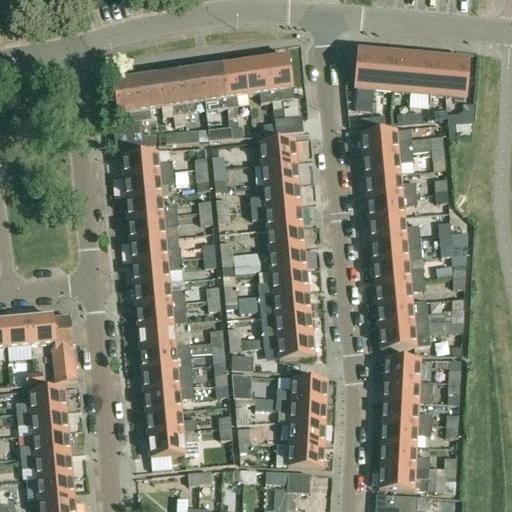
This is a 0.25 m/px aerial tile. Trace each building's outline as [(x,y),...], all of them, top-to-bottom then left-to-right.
[(374,94),(377,58),(358,56),(355,92),(374,94)] [(391,95),(395,59),(377,58),(374,94),(391,95)] [(272,106),(281,104),(279,94),(292,92),(287,59),(265,62),(272,106)] [(409,97),(413,61),(395,59),(391,95),(409,97)] [(427,99),(430,62),(413,61),(409,97),(427,99)] [(260,107),(272,106),(265,62),(243,66),(248,99),(258,97),(260,107)] [(445,100),(448,64),(430,62),(427,99),(445,100)] [(464,102),(467,66),(448,64),(445,100),(464,102)] [(221,69),(227,112),(238,110),(236,100),(248,99),(243,66),(221,69)] [(217,113),(227,112),(221,69),(199,72),(204,105),(215,104),(217,113)] [(199,72),(177,75),(184,118),(194,117),(193,107),(204,105),(199,72)] [(161,111),(172,110),(173,120),(184,118),(177,75),(156,78),(161,111)] [(156,78),(134,81),(140,125),(141,124),(151,123),(149,113),(161,111),(156,78)] [(113,131),(115,153),(144,151),(142,141),(143,141),(143,138),(142,138),(141,124),(140,125),(134,81),(111,85),(116,118),(128,116),(130,126),(133,126),(133,130),(113,131)] [(283,111),(281,111),(272,113),(274,123),(274,128),(276,139),(303,137),(301,120),(284,122),(283,111)] [(232,143),(243,142),(242,130),(238,130),(236,113),(228,114),(230,132),(232,143)] [(458,120),(457,113),(445,114),(446,122),(458,120)] [(209,145),(232,143),(230,132),(228,114),(217,116),(219,132),(208,133),(209,145)] [(446,122),(445,114),(433,115),(434,123),(446,122)] [(420,124),(420,116),(408,117),(408,125),(420,124)] [(408,125),(408,117),(396,119),(397,127),(408,125)] [(384,128),(383,120),(371,121),(372,129),(384,128)] [(372,129),(371,121),(359,122),(360,130),(372,129)] [(264,140),(276,139),(274,128),(263,128),(264,140)] [(188,147),(209,145),(208,133),(187,135),(188,147)] [(395,133),(361,137),(363,159),(412,155),(412,156),(431,154),(431,153),(443,152),(442,141),(430,142),(408,144),(407,133),(395,134),(395,133)] [(176,148),(188,147),(187,135),(175,136),(176,148)] [(154,138),(143,138),(143,141),(142,141),(144,151),(155,150),(154,138)] [(293,143),(259,146),(261,169),(295,165),(293,143)] [(218,161),(218,150),(210,151),(211,162),(212,173),(224,172),(223,160),(218,161)] [(444,164),(443,152),(431,153),(431,154),(432,165),(444,164)] [(156,155),(122,158),(124,181),(173,176),(172,165),(157,167),(156,155)] [(363,159),(365,181),(399,178),(398,168),(413,166),(412,156),(412,155),(363,159)] [(206,173),(205,162),(194,163),(195,174),(206,173)] [(261,169),(263,190),(297,187),(295,165),(261,169)] [(225,183),(224,172),(212,173),(213,184),(225,183)] [(208,185),(206,173),(195,174),(196,186),(208,185)] [(124,181),(126,202),(171,198),(171,188),(174,187),(173,176),(124,181)] [(365,181),(367,202),(416,198),(415,187),(400,188),(399,178),(365,181)] [(447,195),(446,183),(434,184),(435,196),(447,195)] [(263,190),(264,201),(249,202),(250,213),(299,209),(297,187),(263,190)] [(448,206),(447,195),(435,196),(436,207),(448,206)] [(126,202),(128,224),(177,219),(176,208),(172,209),(171,198),(126,202)] [(367,202),(369,224),(403,221),(402,211),(417,209),(416,198),(367,202)] [(227,203),(215,204),(217,216),(228,215),(227,203)] [(211,216),(209,205),(198,206),(199,217),(211,216)] [(301,230),(299,209),(250,213),(251,224),(254,224),(254,234),(301,230)] [(230,226),(228,215),(217,216),(218,227),(230,226)] [(212,228),(211,216),(199,217),(200,229),(212,228)] [(128,224),(130,245),(177,241),(176,231),(178,230),(177,219),(128,224)] [(369,224),(371,246),(420,241),(419,230),(404,231),(403,221),(369,224)] [(451,238),(450,227),(438,228),(439,239),(451,238)] [(303,252),(301,230),(254,234),(255,235),(254,236),(256,256),(269,255),(303,252)] [(219,247),(221,259),(232,258),(230,237),(218,238),(219,247)] [(452,250),(445,250),(446,261),(450,261),(456,260),(466,259),(467,237),(451,238),(452,250)] [(452,250),(451,238),(439,239),(440,251),(445,250),(452,250)] [(130,245),(132,267),(181,262),(180,251),(175,252),(174,242),(177,242),(177,241),(130,245)] [(371,246),(373,267),(407,264),(406,254),(421,252),(420,241),(371,246)] [(215,259),(214,248),(202,249),(203,260),(215,259)] [(305,273),(303,252),(269,255),(271,275),(271,276),(305,273)] [(221,259),(221,270),(233,269),(232,258),(221,259)] [(216,271),(215,259),(203,260),(204,273),(216,271)] [(132,267),(134,288),(183,284),(181,262),(132,267)] [(373,267),(375,289),(424,284),(423,273),(408,274),(407,264),(373,267)] [(435,273),(436,281),(453,278),(451,269),(435,273)] [(453,270),(453,281),(465,280),(465,270),(453,270)] [(307,295),(305,273),(271,276),(271,275),(258,276),(259,288),(257,288),(258,299),(307,295)] [(452,293),(464,293),(465,280),(453,281),(452,293)] [(134,288),(136,310),(184,305),(183,284),(134,288)] [(375,289),(377,310),(422,306),(422,296),(425,296),(424,284),(375,289)] [(223,291),(224,302),(236,301),(235,289),(223,291)] [(218,302),(217,291),(206,292),(207,303),(218,302)] [(309,316),(307,295),(258,299),(259,310),(260,321),(309,316)] [(224,302),(225,314),(237,312),(236,301),(224,302)] [(239,318),(254,317),(257,314),(256,301),(237,302),(239,318)] [(220,314),(218,302),(207,303),(208,316),(220,314)] [(172,327),(171,318),(195,315),(194,306),(185,307),(184,305),(136,310),(138,332),(172,328),(172,327)] [(377,310),(379,332),(427,327),(426,316),(423,316),(422,306),(377,310)] [(451,313),(443,314),(444,325),(444,326),(463,324),(463,314),(451,313)] [(311,338),(309,316),(260,321),(262,342),(311,338)] [(53,319),(28,321),(31,349),(52,347),(52,352),(56,352),(55,347),(56,347),(53,322),(53,319)] [(53,322),(56,347),(55,347),(56,352),(52,352),(55,387),(76,385),(70,320),(53,322)] [(28,321),(4,324),(6,351),(31,349),(28,321)] [(381,355),(415,351),(414,339),(428,338),(429,338),(448,336),(462,337),(463,324),(444,326),(444,325),(427,327),(379,332),(381,355)] [(138,332),(140,353),(188,349),(186,326),(172,327),(172,328),(138,332)] [(227,333),(228,345),(255,343),(255,339),(240,340),(239,332),(227,333)] [(223,345),(222,334),(210,335),(211,346),(223,345)] [(265,365),(279,364),(313,361),(311,338),(262,342),(255,343),(228,345),(229,356),(241,355),(241,353),(263,351),(263,353),(264,353),(265,365)] [(224,357),(223,345),(211,346),(212,358),(224,357)] [(140,353),(142,375),(176,371),(175,361),(189,359),(188,349),(140,353)] [(451,350),(451,360),(461,360),(461,350),(451,350)] [(252,376),(252,375),(253,360),(231,359),(230,374),(252,376)] [(430,376),(419,375),(419,369),(420,363),(385,361),(383,384),(418,385),(418,386),(429,386),(430,376)] [(461,365),(439,364),(439,372),(448,372),(448,387),(460,387),(461,365)] [(198,370),(200,392),(212,391),(210,369),(198,370)] [(142,375),(144,396),(193,392),(192,381),(177,382),(176,371),(142,375)] [(42,375),(33,376),(35,389),(43,389),(42,375)] [(25,377),(26,390),(35,389),(33,376),(25,377)] [(214,378),(215,389),(227,388),(225,377),(214,378)] [(250,402),(251,380),(251,379),(231,378),(233,401),(250,402)] [(277,381),(276,404),(325,406),(326,384),(277,381)] [(418,388),(418,386),(418,385),(383,384),(383,406),(417,407),(417,406),(428,407),(428,388),(418,388)] [(459,410),(460,387),(448,387),(447,409),(459,410)] [(216,401),(228,400),(227,388),(215,389),(216,401)] [(64,392),(29,395),(30,406),(15,408),(16,419),(66,414),(64,392)] [(191,414),(190,403),(194,403),(193,392),(144,396),(146,418),(180,414),(180,415),(191,414)] [(272,402),(250,402),(233,401),(233,402),(234,402),(235,423),(247,422),(247,421),(250,421),(250,413),(247,413),(246,411),(241,411),(241,407),(248,407),(248,410),(255,410),(255,415),(271,416),(272,402)] [(276,404),(275,415),(290,416),(290,426),(324,428),(325,406),(276,404)] [(383,406),(382,427),(431,429),(431,418),(417,418),(417,407),(383,406)] [(22,440),(33,439),(68,436),(66,414),(16,419),(17,430),(21,430),(22,440)] [(146,418),(148,439),(197,435),(196,424),(181,425),(180,415),(180,414),(146,418)] [(458,431),(458,419),(446,419),(446,430),(458,431)] [(218,421),(219,432),(231,431),(230,420),(218,421)] [(290,426),(289,448),(322,450),(324,428),(290,426)] [(382,427),(381,449),(415,450),(416,440),(430,441),(431,429),(382,427)] [(457,443),(458,431),(446,430),(445,442),(457,443)] [(220,444),(232,443),(231,431),(219,432),(220,444)] [(236,433),(238,445),(259,446),(259,445),(255,444),(255,433),(236,433)] [(198,445),(197,435),(148,439),(150,462),(197,458),(195,446),(198,445)] [(19,451),(20,462),(70,457),(68,436),(33,439),(34,450),(19,451)] [(252,468),(252,467),(251,455),(259,455),(259,446),(238,445),(239,456),(240,468),(252,468)] [(289,448),(288,471),(321,473),(322,450),(289,448)] [(381,449),(380,471),(429,473),(430,462),(415,461),(415,450),(381,449)] [(26,483),(37,482),(71,479),(70,457),(20,462),(21,473),(25,473),(26,483)] [(456,474),(456,462),(444,462),(444,473),(456,474)] [(161,468),(162,478),(177,477),(177,467),(161,468)] [(413,495),(432,496),(433,483),(428,483),(429,473),(380,471),(379,493),(413,495)] [(455,486),(456,474),(444,473),(442,497),(455,497),(455,486)] [(243,474),(233,474),(232,485),(243,486),(243,474)] [(256,475),(243,474),(243,486),(255,487),(256,475)] [(287,476),(275,476),(265,475),(264,487),(274,488),(286,488),(287,476)] [(211,488),(210,476),(200,477),(199,489),(211,488)] [(286,493),(286,496),(293,496),(309,497),(310,478),(287,476),(286,488),(287,488),(286,493)] [(197,511),(199,489),(200,477),(177,478),(178,492),(187,491),(186,511),(197,511)] [(30,502),(39,501),(39,504),(73,500),(71,479),(37,482),(38,488),(29,489),(30,502)] [(285,511),(286,496),(286,493),(274,492),(272,511),(285,511)] [(247,511),(248,496),(236,496),(235,511),(247,511)] [(39,504),(39,511),(74,511),(73,500),(39,504)] [(415,511),(416,500),(405,500),(404,511),(415,511)] [(428,511),(429,501),(416,500),(415,511),(428,511)]
